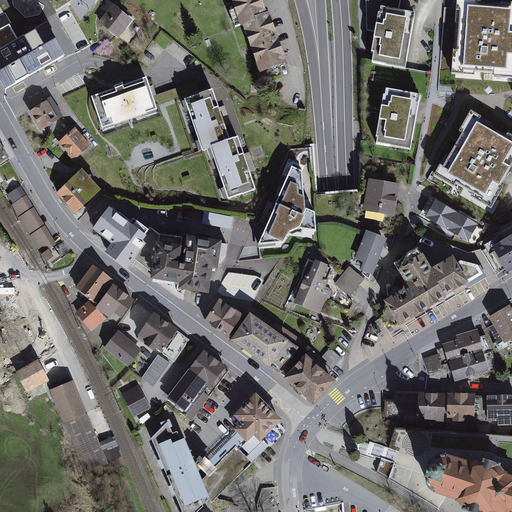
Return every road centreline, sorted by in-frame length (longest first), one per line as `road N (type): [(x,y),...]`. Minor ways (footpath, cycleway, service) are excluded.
road 1 (primary): [(373,511),(339,0)]
road 2 (primary): [(319,68),(353,511)]
road 3 (unclassified): [(0,115),(74,235),(310,423)]
road 4 (tertiary): [(389,359),(511,286)]
road 5 (tertiary): [(511,387),(406,379),(389,359)]
